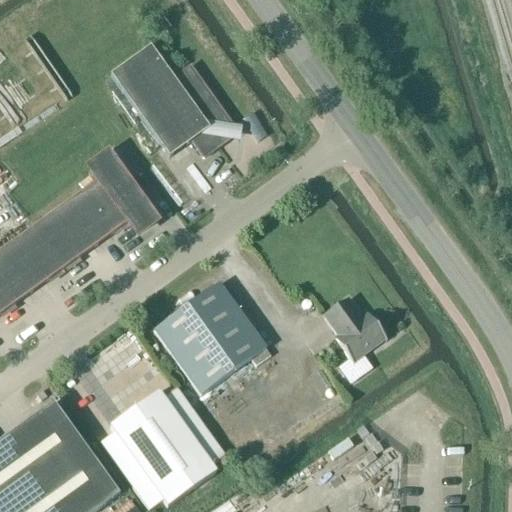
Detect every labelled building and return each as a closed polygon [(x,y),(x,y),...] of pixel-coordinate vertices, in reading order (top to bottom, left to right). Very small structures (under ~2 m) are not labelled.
[(172,82),(149,51),(109,79),(168,161),(191,145),(203,162),(220,149),(231,141),(232,132),(225,121),(189,70),(172,82)] [(278,159),(285,155),(281,149),(274,153),(278,159)] [(136,239),(154,226),(106,159),(88,172),(97,184),(0,254),(0,318),(127,226),(136,239)] [(255,370),(269,359),(218,288),(153,335),(199,400),(250,363),(255,370)] [(361,322),(347,303),(323,321),(337,340),(334,342),(343,354),(342,354),(353,369),(354,368),(352,366),(384,343),(385,345),(386,344),(376,330),(375,331),(366,319),(361,322)] [(108,431),(113,437),(100,446),(146,511),(152,511),(162,505),(166,511),(215,477),(211,470),(224,461),(175,392),(162,402),(157,395),(108,430),(108,431)] [(0,511),(100,511),(118,499),(52,407),(0,444),(0,511)]
